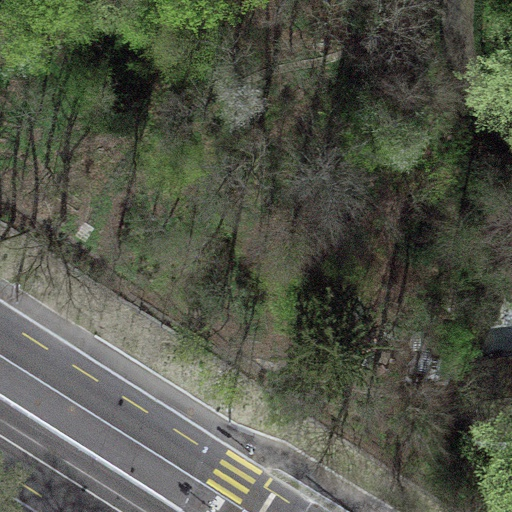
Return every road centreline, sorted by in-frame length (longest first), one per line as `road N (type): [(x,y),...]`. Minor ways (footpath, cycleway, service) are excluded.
road 1 (primary): [(275,511),(0,338)]
road 2 (primary): [(0,433),(132,511)]
